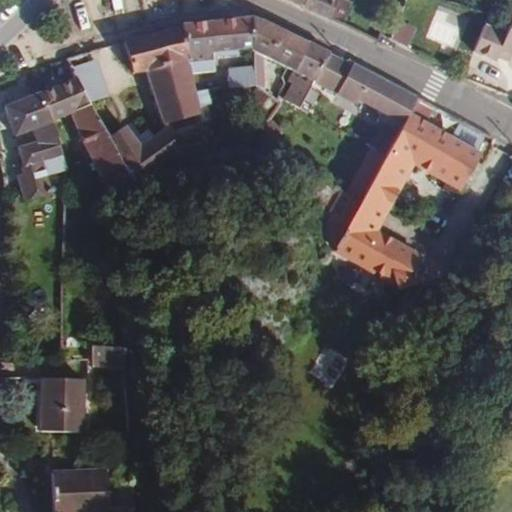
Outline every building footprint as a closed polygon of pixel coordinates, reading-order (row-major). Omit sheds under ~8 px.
[(282,0),(284,1),(342,27),(351,3),(344,0),(282,0)] [(388,21),(393,25),(396,17),(398,13),(400,8),(394,6),(388,21)] [(404,10),(400,8),(398,13),(401,14),(399,19),(396,17),(393,25),(397,26),(404,10)] [(511,16),(504,33),(484,23),(472,47),(493,57),(495,53),(506,59),(508,54),(511,55),(511,16)] [(186,58),(190,75),(214,72),(212,58),(238,55),(237,50),(251,48),(252,19),(181,26),(186,58)] [(252,19),(251,48),(251,51),(261,56),(293,71),(307,43),(258,20),(252,19)] [(397,26),(393,25),(386,40),(395,44),(401,28),(397,26)] [(145,70),(186,58),(181,26),(122,41),(132,74),(145,70)] [(324,52),(307,43),(293,71),(309,82),(324,52)] [(261,56),(251,51),(253,70),(254,86),(263,87),(261,56)] [(329,93),(347,63),(324,52),(309,82),(329,93)] [(93,57),(69,64),(74,79),(86,100),(105,96),(93,57)] [(194,93),(190,75),(186,58),(145,70),(157,109),(162,124),(199,114),(197,106),(208,103),(205,91),(194,93)] [(398,131),(416,99),(347,63),(329,93),(350,104),(398,131)] [(254,86),(253,70),(226,73),(228,89),(254,86)] [(309,82),(293,71),(286,83),(289,84),(280,99),(295,109),(309,82)] [(86,100),(74,80),(74,79),(39,93),(49,122),(69,114),(89,106),(86,100)] [(61,155),(39,93),(4,107),(13,136),(32,129),(37,142),(17,148),(24,175),(19,177),(24,198),(48,196),(39,161),(61,155)] [(369,250),(376,237),(370,233),(373,227),(354,217),(388,156),(406,166),(410,159),(416,163),(429,141),(430,138),(434,131),(452,141),(446,151),(434,172),(461,189),(489,137),(416,99),(398,131),(384,156),(333,249),(393,281),(397,274),(406,272),(413,275),(421,261),(394,246),(386,260),(369,250)] [(131,179),(89,106),(69,114),(84,148),(110,198),(116,200),(131,179)] [(123,127),(107,138),(131,179),(176,154),(167,129),(153,137),(139,148),(132,141),(123,127)] [(146,130),(132,141),(139,148),(153,137),(146,130)] [(258,131),(236,130),(235,142),(253,143),(258,131)] [(429,141),(446,151),(452,141),(434,131),(430,138),(429,141)] [(446,151),(429,141),(416,163),(434,172),(446,151)] [(411,168),(406,166),(388,156),(354,217),(373,227),(378,229),(411,168)] [(394,246),(376,237),(369,250),(386,260),(394,246)] [(80,434),(82,380),(41,379),(39,432),(80,434)] [(106,494),(105,472),(50,474),(51,511),(131,511),(131,493),(106,494)]
